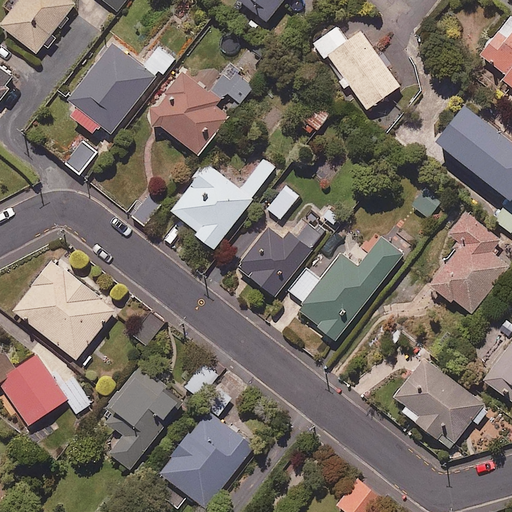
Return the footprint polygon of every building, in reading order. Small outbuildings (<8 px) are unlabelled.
[(55,35),(61,27),(65,31),(72,21),(68,18),(78,5),(71,0),(24,0),(4,27),(40,55),(46,47),(52,51),(61,40),(55,35)] [(104,0),(120,13),(130,0),(104,0)] [(238,0),(268,24),(287,0),(238,0)] [(511,21),(485,53),(510,75),(505,80),(511,85),(511,21)] [(350,43),(339,27),(318,43),(368,113),(403,88),(364,33),(350,43)] [(103,127),(114,135),(162,74),(165,77),(177,61),(161,49),(147,68),(116,44),(65,110),(97,135),(103,127)] [(0,103),(18,80),(0,66),(0,103)] [(232,81),(225,76),(212,93),(185,73),(151,119),(202,157),(232,118),(218,107),(228,94),(243,105),(256,87),(238,74),(232,81)] [(332,115),(316,102),(291,133),(307,146),(332,115)] [(511,141),(469,108),(441,144),(511,199),(497,218),(511,229),(511,141)] [(98,154),(83,142),(66,164),(82,176),(98,154)] [(277,169),(257,155),(251,163),(258,168),(243,190),(208,164),(173,213),(201,233),(198,237),(217,252),(277,169)] [(301,197),(287,186),(268,209),(282,220),(301,197)] [(443,201),(426,189),(414,206),(430,218),(443,201)] [(164,204),(152,195),(135,217),(146,226),(164,204)] [(504,241),(467,214),(451,236),(463,245),(432,287),(474,318),(511,267),(494,255),(504,241)] [(328,232),(305,216),(295,230),(282,220),(275,229),(262,219),(239,250),(249,257),(239,269),(277,298),(328,232)] [(406,255),(384,238),(360,269),(344,256),(324,282),(308,270),(291,292),(298,298),(292,306),(339,341),(406,255)] [(118,311),(56,262),(17,312),(79,361),(118,311)] [(167,323),(153,312),(135,335),(149,346),(167,323)] [(18,370),(0,343),(0,386),(2,385),(31,427),(69,401),(78,414),(93,404),(75,378),(61,387),(40,355),(18,370)] [(511,348),(486,382),(511,401),(511,348)] [(491,410),(429,361),(399,399),(410,408),(405,414),(453,451),(476,422),(480,425),(491,410)] [(194,407),(139,364),(105,408),(110,412),(102,422),(122,438),(110,454),(132,471),(144,455),(149,459),(156,449),(154,448),(172,424),(177,428),(194,407)] [(221,375),(205,364),(188,390),(203,401),(221,375)] [(256,447),(210,412),(162,475),(208,510),(256,447)] [(377,511),(387,501),(361,481),(340,507),(346,511),(377,511)]
